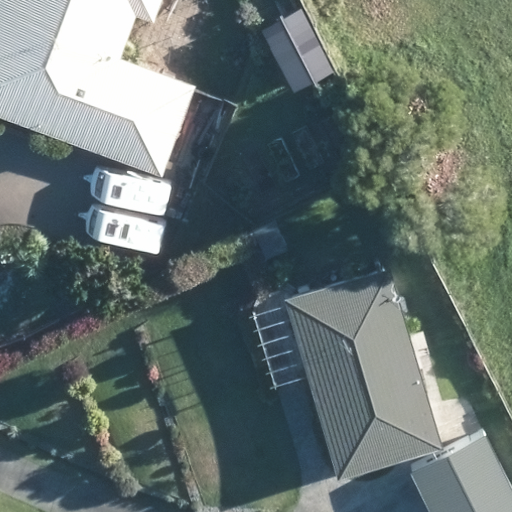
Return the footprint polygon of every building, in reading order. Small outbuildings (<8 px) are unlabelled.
[(150,0),(0,0),(0,110),(76,140),(153,170),(187,80),(112,50),(128,8),(144,15),(150,0)] [(195,111),(186,142),(203,147),(212,116),(195,111)] [(347,127),(293,151),(308,183),(362,159),(347,127)] [(242,224),(256,257),(281,246),(266,213),(242,224)] [(430,440),(421,410),(379,260),(275,289),(326,469),(336,466),(397,448),(430,440)] [(511,511),(511,501),(476,430),(403,467),(426,511),(511,511)]
